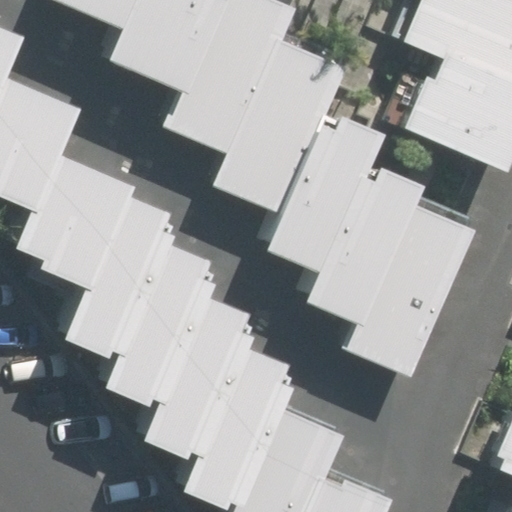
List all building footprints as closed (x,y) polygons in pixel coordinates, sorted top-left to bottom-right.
[(25,0),(22,7),(91,36),(106,0),(25,0)] [(77,68),(158,102),(201,0),(106,0),(91,36),(77,68)] [(144,135),(209,162),(258,47),(273,14),(239,0),(201,0),(158,102),(144,135)] [(386,68),(511,119),(511,43),(407,0),(378,0),(355,55),(386,68)] [(511,0),(407,0),(511,43),(511,0)] [(196,193),(258,219),(302,115),(320,74),(258,47),(209,162),(196,193)] [(0,183),(21,192),(42,141),(62,93),(0,67),(0,183)] [(485,207),(511,142),(511,119),(386,68),(351,151),(485,207)] [(241,258),(294,281),(342,168),(355,137),(302,115),(258,219),(241,258)] [(1,242),(74,272),(115,171),(42,141),(21,192),(1,242)] [(335,335),(391,203),(396,190),(342,168),(294,281),(281,312),(335,335)] [(53,322),(98,340),(148,218),(159,190),(115,171),(74,272),(53,322)] [(391,203),(335,335),(327,354),(397,384),(461,232),(391,203)] [(85,371),(142,394),(190,276),(205,241),(148,218),(98,340),(85,371)] [(128,427),(172,445),(218,335),(235,294),(190,276),(142,394),(128,427)] [(161,471),(224,497),(267,393),(281,361),(218,335),(172,445),(161,471)] [(218,511),(291,511),(313,460),(330,419),(267,393),(224,497),(218,511)] [(511,401),(491,393),(467,451),(504,466),(511,469),(511,401)] [(365,511),(376,486),(313,460),(291,511),(365,511)] [(511,511),(511,469),(504,466),(484,511),(511,511)]
